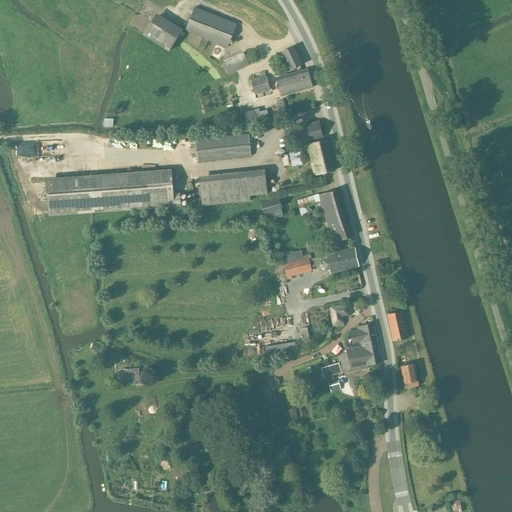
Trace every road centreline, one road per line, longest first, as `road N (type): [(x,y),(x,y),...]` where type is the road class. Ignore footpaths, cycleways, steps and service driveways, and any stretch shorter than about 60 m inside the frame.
road 1 (secondary): [(405,511),(371,280),(318,74),(284,0)]
road 2 (unclassified): [(511,360),(398,0)]
